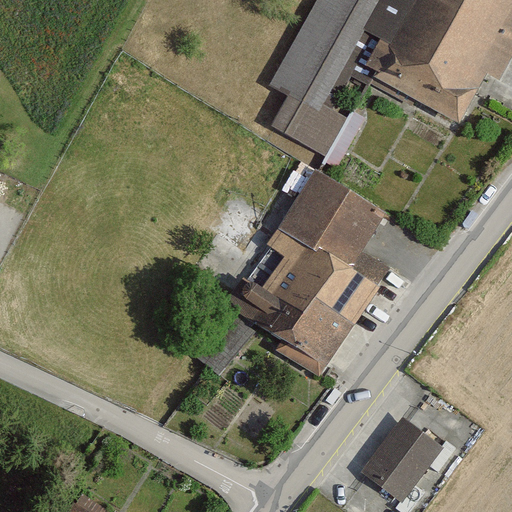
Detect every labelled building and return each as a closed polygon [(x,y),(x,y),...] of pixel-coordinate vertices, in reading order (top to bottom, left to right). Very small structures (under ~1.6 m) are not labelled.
[(363,32),(380,0),(320,0),(273,87),(290,97),(274,128),(326,156),(345,120),(322,108),(363,32)] [(380,0),(363,32),(388,46),(372,76),(459,123),(486,73),(499,80),(511,56),(511,0),(380,0)] [(354,110),(326,158),(339,165),(367,117),(354,110)] [(225,303),(325,366),(387,269),(360,253),(383,217),(315,174),(274,239),(225,303)] [(230,313),(196,356),(219,374),(252,331),(230,313)] [(362,474),(400,503),(441,449),(402,420),(362,474)]
